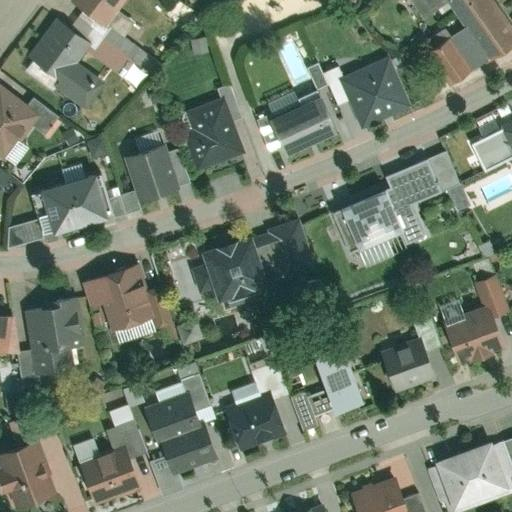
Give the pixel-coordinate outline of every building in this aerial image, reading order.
[(76,0),(110,24),(127,0),(76,0)] [(511,44),(511,34),(490,0),(444,0),(484,62),(511,44)] [(56,21),(30,56),(58,77),(52,84),(86,109),(106,83),(74,59),(85,43),(56,21)] [(451,39),(427,55),(448,85),(472,69),(451,39)] [(108,46),(100,60),(125,75),(133,61),(108,46)] [(413,99),(390,54),(341,78),(364,124),(413,99)] [(0,86),(0,155),(6,160),(39,115),(0,86)] [(270,118),(286,155),(337,133),(321,95),(270,118)] [(183,132),(198,171),(248,153),(227,96),(188,111),(194,128),(183,132)] [(511,123),(500,130),(511,154),(511,123)] [(124,154),(139,203),(181,190),(166,141),(124,154)] [(0,191),(1,192),(11,178),(0,169),(0,191)] [(102,220),(111,218),(99,174),(40,190),(52,234),(65,230),(88,224),(102,220)] [(402,183),(341,209),(358,250),(400,232),(405,243),(424,235),(402,183)] [(207,264),(192,269),(200,294),(216,288),(220,300),(270,284),(266,272),(283,266),(287,278),(315,268),(298,220),(270,230),(273,239),(256,245),(252,232),(202,249),(207,264)] [(36,223),(9,222),(9,241),(35,242),(36,223)] [(141,263),(95,280),(113,331),(160,315),(141,263)] [(191,270),(173,277),(184,307),(201,300),(190,271),(191,271),(191,270)] [(444,322),(459,362),(472,357),(473,359),(490,353),(489,351),(502,346),(491,317),(508,311),(494,274),(478,280),(488,306),(444,322)] [(78,305),(27,309),(32,373),(75,370),(74,349),(81,349),(78,305)] [(315,346),(337,410),(382,394),(360,330),(315,346)] [(385,350),(398,390),(435,378),(421,338),(385,350)] [(126,388),(129,399),(143,394),(140,383),(126,388)] [(226,403),(242,447),(285,431),(269,388),(226,403)] [(141,406),(153,440),(160,438),(199,424),(186,389),(141,406)] [(160,438),(172,473),(217,457),(205,422),(199,424),(160,438)] [(493,444),(491,439),(477,445),(448,455),(435,459),(437,464),(432,466),(448,511),(458,511),(511,492),(511,473),(500,442),(493,444)] [(41,441),(0,455),(0,463),(4,473),(0,474),(0,483),(3,493),(10,491),(16,508),(59,492),(41,441)] [(80,461),(95,503),(140,486),(125,444),(80,461)] [(350,492),(357,511),(410,511),(397,475),(350,492)] [(310,506),(294,511),(328,511),(324,501),(310,506)]
